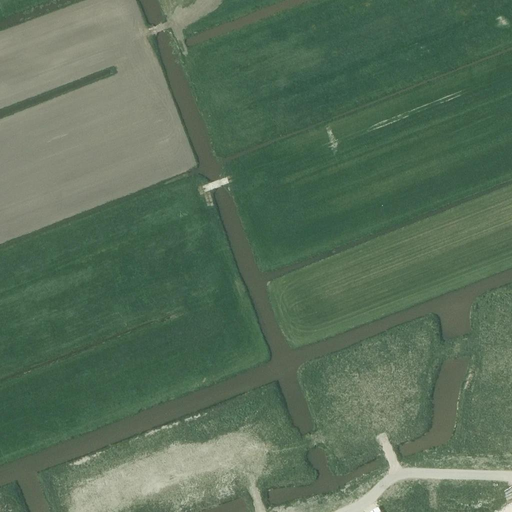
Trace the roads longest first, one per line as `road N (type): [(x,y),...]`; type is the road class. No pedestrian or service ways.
road 1 (residential): [(246,456),(373,427),(396,477)]
road 2 (residential): [(86,511),(246,456)]
